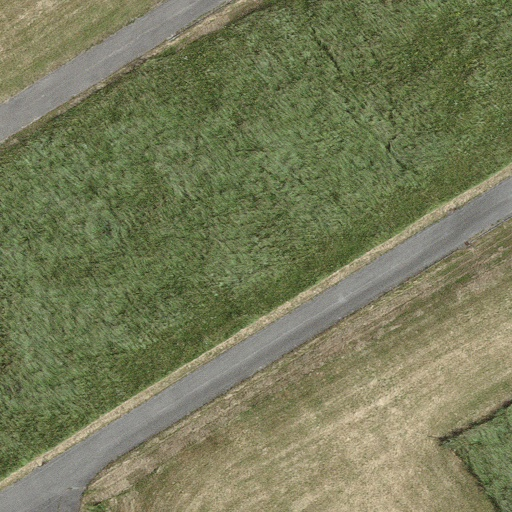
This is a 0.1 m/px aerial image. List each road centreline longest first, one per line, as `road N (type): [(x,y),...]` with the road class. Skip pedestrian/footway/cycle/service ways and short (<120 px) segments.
road 1 (unclassified): [(511,188),(28,511)]
road 2 (unclassified): [(0,127),(192,0)]
